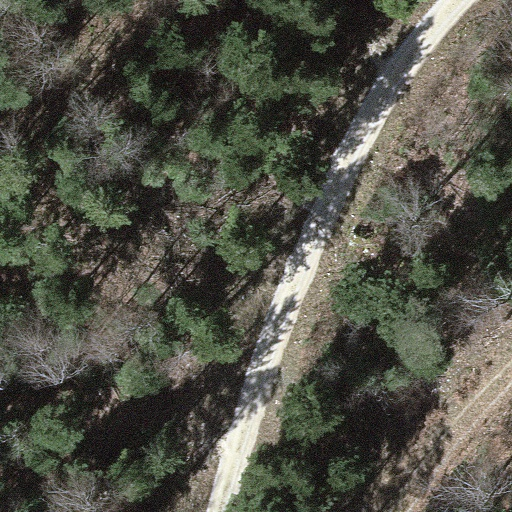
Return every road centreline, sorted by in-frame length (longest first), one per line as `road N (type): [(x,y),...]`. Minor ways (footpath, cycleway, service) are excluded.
road 1 (track): [(462,0),(397,66),(299,268),(223,511)]
road 2 (track): [(395,511),(449,430),(511,377)]
